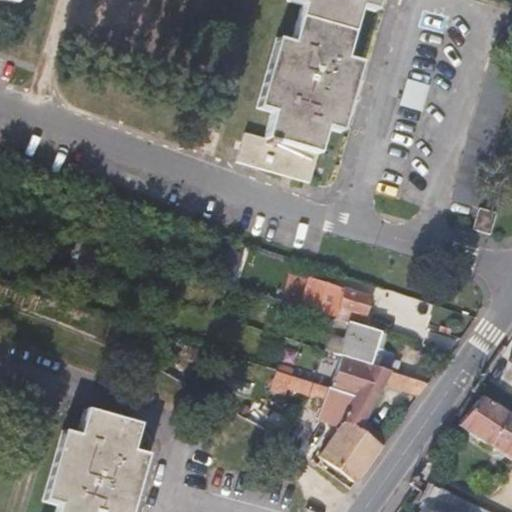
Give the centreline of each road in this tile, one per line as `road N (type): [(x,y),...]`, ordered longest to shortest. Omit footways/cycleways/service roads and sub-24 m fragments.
road 1 (residential): [(511,268),(322,220),(0,104)]
road 2 (tertiary): [(366,511),(511,295)]
road 3 (unknown): [(407,450),(465,495),(482,502),(511,496)]
